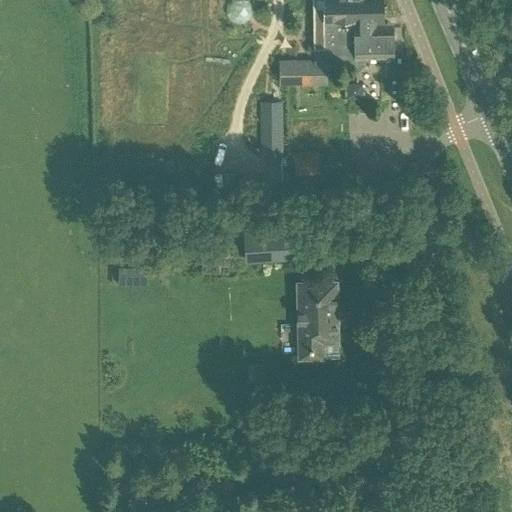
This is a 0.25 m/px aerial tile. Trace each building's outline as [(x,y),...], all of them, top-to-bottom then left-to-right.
[(312,0),(314,60),(279,60),(280,85),(328,85),(328,67),(353,66),(353,71),(358,71),(364,65),(364,58),(393,57),(393,24),(382,24),(382,6),(386,4),(385,0),(312,0)] [(353,88),(354,105),(388,104),(387,86),(353,88)] [(281,102),(260,102),(260,151),(282,150),(281,102)] [(285,174),(318,172),(317,152),(284,153),(285,174)] [(243,230),(244,247),(261,246),(262,262),(281,261),(279,228),(243,230)] [(299,357),(325,357),(324,343),(339,343),(337,281),(297,281),(299,357)] [(153,511),(154,477),(140,477),(139,497),(134,497),(134,511),(153,511)]
